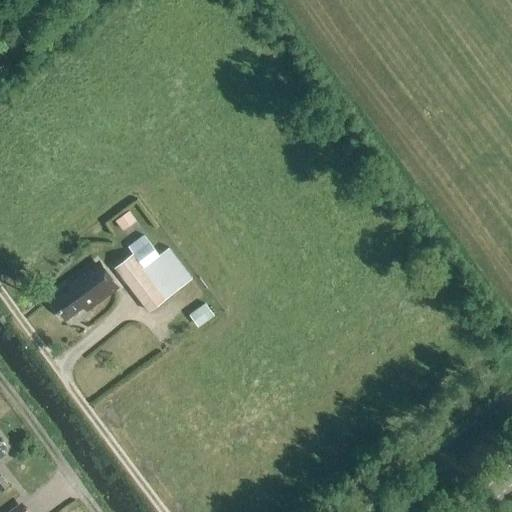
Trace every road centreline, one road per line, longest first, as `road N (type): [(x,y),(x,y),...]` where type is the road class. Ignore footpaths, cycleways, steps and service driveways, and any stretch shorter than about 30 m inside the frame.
road 1 (track): [(0,298),(156,511)]
road 2 (track): [(0,378),(96,511)]
